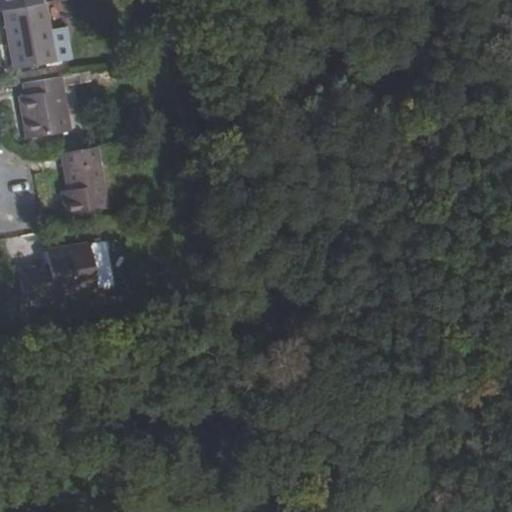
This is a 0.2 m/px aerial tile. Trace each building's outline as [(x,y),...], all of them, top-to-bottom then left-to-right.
[(0,0),(3,11),(6,11),(44,4),(43,0),(0,0)] [(51,30),(46,4),(44,4),(6,11),(16,70),(57,63),(74,60),(69,27),(51,30)] [(61,75),(24,81),(26,94),(21,95),(28,141),(71,133),(61,75)] [(109,207),(100,145),(62,152),(69,190),(70,199),(65,199),(68,214),(109,207)] [(79,245),(87,289),(106,285),(98,242),(79,245)] [(87,289),(79,245),(38,253),(41,267),(8,272),(14,306),(45,301),(45,296),(87,289)] [(269,262),(272,281),(298,276),(294,258),(269,262)]
